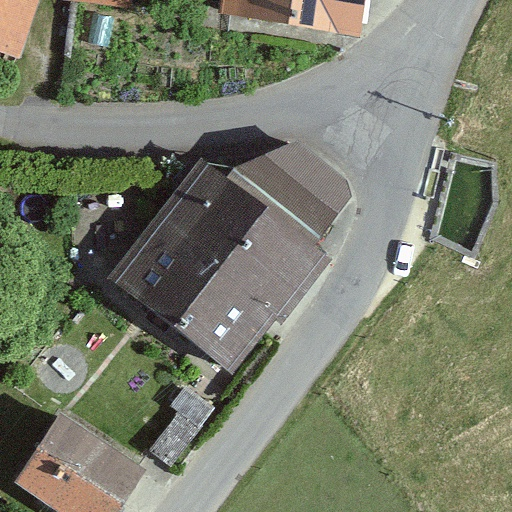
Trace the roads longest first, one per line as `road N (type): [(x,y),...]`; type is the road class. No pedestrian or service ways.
road 1 (unclassified): [(0,120),(174,122),(390,81),(452,0)]
road 2 (track): [(188,511),(357,279),(390,190),(390,81)]
